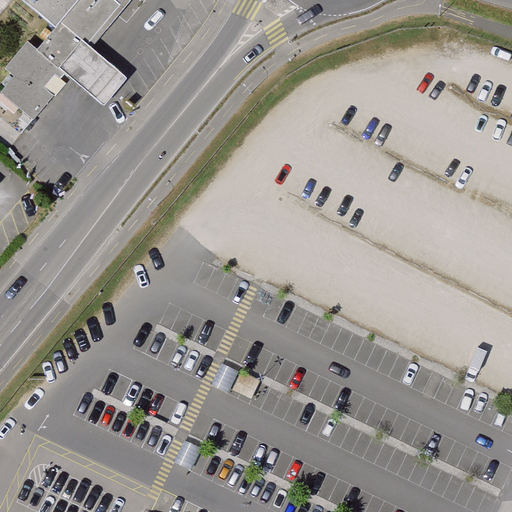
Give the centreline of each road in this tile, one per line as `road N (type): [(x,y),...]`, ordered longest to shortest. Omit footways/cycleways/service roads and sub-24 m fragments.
road 1 (primary): [(0,334),(276,0)]
road 2 (unknown): [(511,261),(304,164)]
